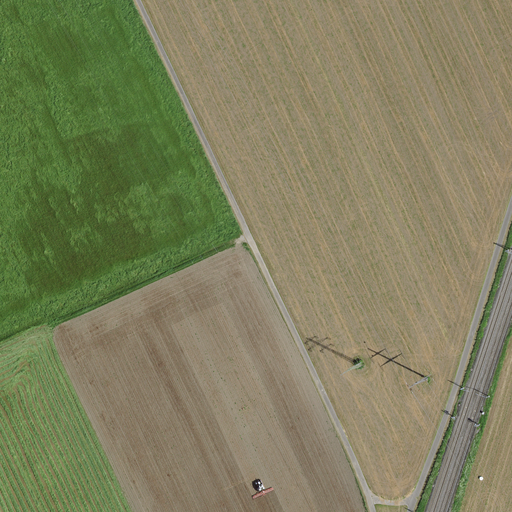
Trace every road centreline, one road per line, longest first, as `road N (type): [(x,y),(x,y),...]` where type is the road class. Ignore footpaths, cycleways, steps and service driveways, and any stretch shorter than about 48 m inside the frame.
road 1 (unclassified): [(369,500),(136,0)]
road 2 (unclassified): [(413,501),(511,204)]
